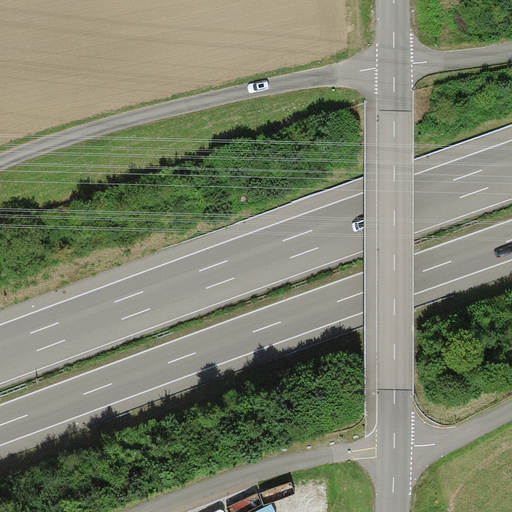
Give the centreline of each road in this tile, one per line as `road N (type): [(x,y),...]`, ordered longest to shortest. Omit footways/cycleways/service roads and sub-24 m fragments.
road 1 (motorway): [(0,425),(511,239)]
road 2 (motorway): [(511,169),(0,354)]
road 3 (track): [(0,162),(200,102),(394,64)]
road 4 (tertiary): [(394,64),(395,446)]
road 5 (residential): [(153,511),(255,473),(395,446)]
road 6 (unclassified): [(395,446),(454,437),(511,409)]
